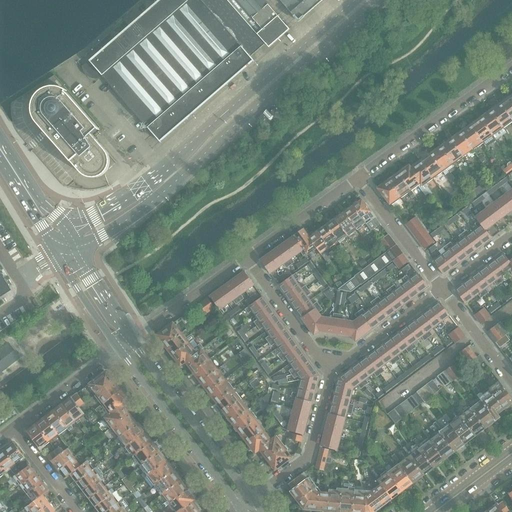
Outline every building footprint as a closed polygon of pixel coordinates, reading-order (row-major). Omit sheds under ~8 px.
[(99,73),(146,127),(240,46),(250,57),(265,44),(266,44),(256,32),(227,0),(160,0),(89,61),(82,68),(92,79),(99,73)] [(227,0),(256,32),(266,44),(269,41),(272,44),(289,30),(278,16),(276,15),(266,4),(263,0),(279,0),(287,8),(289,11),(298,21),(300,20),(301,20),(322,0),(227,0)] [(253,61),(250,57),(240,46),(146,127),(160,142),(253,61)] [(99,129),(70,96),(67,93),(65,92),(65,91),(67,92),(67,91),(65,90),(62,88),(58,87),(54,87),(50,88),(46,89),(43,90),(40,93),(37,95),(35,99),(33,102),(33,106),(32,110),(33,114),(34,117),(35,121),(38,125),(42,122),(45,125),(46,127),(46,128),(46,130),(46,131),(47,132),(49,131),(50,131),(51,133),(51,134),(51,135),(51,136),(52,137),(53,137),(54,137),(56,139),(59,142),(56,145),(71,162),(80,173),(83,175),(86,177),(90,178),(94,178),(98,178),(101,176),(104,174),(107,172),(109,168),(110,165),(110,164),(110,161),(109,157),(108,154),(96,139),(92,135),(99,129)] [(501,104),(511,119),(511,98),(511,97),(509,98),(507,100),(504,99),(501,102),(501,104)] [(491,111),(490,111),(503,128),(511,121),(511,119),(501,104),(500,104),(496,107),(494,106),(491,109),(491,111)] [(263,123),(277,111),(273,106),(259,119),(263,123)] [(481,118),(480,118),(493,135),(495,139),(502,134),(507,141),(510,138),(503,128),(490,111),(487,114),(485,113),(481,116),(481,118)] [(474,123),(471,126),(483,142),(486,146),(487,148),(497,141),(495,139),(493,135),(480,118),(480,119),(478,118),(475,121),(474,123)] [(464,130),(460,133),(473,150),(481,143),(483,142),(471,126),(470,126),(468,125),(465,128),(464,130)] [(454,137),(451,139),(463,156),(473,150),(460,133),(458,133),(455,135),(454,137)] [(444,144),(441,147),(453,164),(459,159),(462,158),(462,157),(463,156),(451,139),(450,140),(448,140),(444,142),(444,144)] [(434,152),(431,154),(443,171),(446,169),(451,165),(453,164),(441,147),(439,148),(438,147),(434,150),(434,152)] [(424,159),(421,161),(433,178),(443,171),(431,154),(430,155),(428,154),(424,157),(424,159)] [(414,166),(411,169),(425,188),(427,186),(428,186),(426,183),(433,178),(421,161),(420,162),(418,161),(414,164),(414,166)] [(506,175),(511,171),(511,170),(511,163),(503,170),(506,175)] [(399,173),(398,174),(411,191),(418,185),(425,195),(428,193),(425,188),(411,169),(409,166),(404,169),(403,169),(399,171),(399,173)] [(451,182),(454,180),(448,173),(445,175),(451,182)] [(389,180),(388,181),(400,198),(401,197),(407,193),(412,199),(415,197),(411,191),(398,174),(394,177),(392,176),(389,179),(389,180)] [(378,188),(391,205),(400,198),(388,181),(384,184),(382,183),(379,186),(379,187),(378,188)] [(477,188),(473,191),(477,197),(481,193),(477,188)] [(504,216),(511,209),(511,206),(504,196),(494,203),(504,216)] [(376,226),(379,224),(361,200),(358,202),(356,202),(353,204),(353,206),(352,206),(365,224),(365,223),(368,227),(374,224),(376,226)] [(495,223),(504,216),(494,203),(485,210),(495,223)] [(356,230),(365,224),(352,206),(349,209),(347,208),(344,210),(344,212),(344,213),(356,230)] [(485,230),(495,223),(485,210),(475,217),(478,221),(485,230)] [(347,236),(356,230),(344,213),(341,215),(339,214),(336,217),(335,219),(347,236)] [(416,217),(406,225),(407,226),(406,226),(409,230),(410,230),(419,223),(420,222),(416,217)] [(338,242),(347,236),(335,219),(331,222),(330,221),(326,223),(326,225),(338,242)] [(429,220),(424,224),(428,230),(434,226),(432,223),(430,221),(429,220)] [(491,238),(485,230),(478,221),(475,223),(478,228),(473,232),(483,245),(491,238)] [(419,223),(410,230),(411,231),(410,231),(413,235),(414,235),(414,236),(425,228),(420,222),(419,223)] [(329,249),(338,242),(326,225),(323,228),(321,227),(318,229),(318,231),(317,232),(329,249)] [(415,236),(414,237),(418,241),(418,240),(418,241),(422,238),(427,234),(429,233),(425,228),(414,236),(415,236)] [(307,235),(303,230),(303,229),(294,236),(307,253),(316,247),(307,235)] [(473,232),(469,235),(466,231),(462,234),(475,251),(483,245),(473,232)] [(321,254),(329,249),(317,232),(314,234),(313,233),(311,232),(307,235),(316,247),(319,251),(316,253),(320,259),(323,256),(321,254)] [(422,238),(418,241),(419,242),(418,242),(421,245),(421,246),(422,246),(424,249),(425,249),(433,243),(430,238),(427,234),(422,238)] [(467,256),(475,251),(462,234),(458,236),(462,240),(458,243),(467,256)] [(303,256),(307,253),(294,236),(286,242),(295,255),(300,252),(303,256)] [(389,236),(388,237),(388,236),(380,242),(377,238),(375,240),(377,243),(381,248),(382,247),(383,248),(392,241),(391,240),(392,240),(389,236)] [(393,242),(392,242),(392,241),(383,248),(385,252),(386,253),(395,246),(396,246),(393,242)] [(291,258),(295,255),(286,242),(277,248),(290,265),(294,262),(291,258)] [(374,252),(381,248),(377,243),(370,248),(374,252)] [(458,243),(453,247),(450,243),(447,245),(460,262),(467,256),(458,243)] [(452,268),(460,262),(447,245),(442,249),(445,253),(443,255),(452,268)] [(398,249),(395,246),(386,253),(385,252),(355,276),(338,290),(351,292),(392,261),(401,254),(401,253),(398,249)] [(286,268),(290,265),(277,248),(268,254),(278,268),(283,264),(286,268)] [(270,273),(278,268),(268,254),(260,260),(270,273)] [(402,254),(401,254),(392,261),(399,269),(408,262),(407,262),(408,261),(406,259),(405,258),(402,254)] [(511,265),(509,262),(504,254),(495,261),(505,274),(509,270),(511,274),(511,265)] [(443,275),(452,268),(443,255),(433,262),(443,275)] [(298,269),(308,262),(305,258),(295,265),(298,269)] [(368,265),(363,260),(359,264),(363,269),(368,265)] [(500,277),(505,274),(495,261),(487,267),(500,284),(504,281),(500,277)] [(496,286),(500,284),(487,267),(479,273),(488,286),(493,282),(496,286)] [(281,281),(290,274),(288,270),(278,278),(281,281)] [(322,279),(319,274),(317,271),(313,274),(319,281),(322,279)] [(245,291),(254,285),(244,272),(235,278),(245,291)] [(294,281),(299,277),(296,273),(279,286),(285,294),(298,285),(294,281)] [(485,289),(488,286),(479,273),(471,279),(484,296),(488,293),(485,289)] [(379,279),(382,277),(379,274),(374,277),(371,279),(374,282),(376,280),(377,281),(379,279)] [(425,289),(427,287),(417,274),(410,280),(419,293),(425,289)] [(410,280),(408,277),(407,276),(403,278),(406,283),(401,286),(411,299),(419,293),(410,280)] [(240,295),(245,291),(235,278),(227,284),(239,302),(243,299),(240,295)] [(476,301),(484,296),(471,279),(463,285),(471,295),(473,298),(473,297),(476,301)] [(361,292),(371,285),(369,281),(359,289),(361,292)] [(235,304),(239,302),(227,284),(218,290),(228,304),(232,300),(235,304)] [(305,287),(301,290),(298,285),(285,294),(291,302),(308,290),(305,287)] [(401,286),(397,289),(394,285),(390,288),(403,305),(411,299),(401,286)] [(473,298),(471,295),(463,285),(455,291),(465,304),(473,298)] [(395,311),(403,305),(390,288),(387,291),(390,295),(386,298),(395,311)] [(223,307),(228,304),(218,290),(210,296),(222,314),(226,311),(223,307)] [(306,297),(310,294),(308,290),(291,302),(297,311),(309,301),(306,297)] [(334,296),(330,291),(329,290),(324,293),(329,300),(334,296)] [(343,306),(346,294),(337,292),(335,304),(343,306)] [(355,301),(358,299),(354,293),(348,298),(351,304),(355,301)] [(247,305),(257,298),(255,294),(251,297),(250,298),(244,301),(247,305)] [(507,301),(511,299),(508,295),(500,301),(503,305),(507,301)] [(255,314),(268,305),(262,297),(245,309),(248,313),(252,310),(255,314)] [(386,298),(381,301),(378,297),(374,300),(387,317),(395,311),(386,298)] [(209,311),(214,308),(207,298),(202,302),(209,311)] [(379,323),(387,317),(374,300),(371,303),(374,307),(369,310),(379,323)] [(317,303),(313,306),(309,301),(297,311),(302,318),(319,306),(317,303)] [(501,306),(503,305),(500,301),(493,307),(491,304),(490,304),(495,311),(501,306)] [(204,315),(209,311),(202,302),(197,305),(204,315)] [(441,322),(449,316),(439,303),(431,309),(441,322)] [(491,314),(495,311),(490,304),(486,308),(488,311),(488,310),(491,314)] [(199,318),(204,315),(197,305),(192,309),(199,318)] [(255,326),(273,313),(268,305),(255,314),(258,319),(253,322),(255,326)] [(230,317),(240,310),(238,306),(228,313),(230,317)] [(318,313),(322,310),(319,306),(302,318),(308,327),(321,317),(318,313)] [(478,319),(487,313),(484,308),(475,315),(478,319)] [(369,310),(365,313),(362,309),(358,312),(371,329),(379,323),(369,310)] [(444,325),(441,322),(431,309),(423,315),(433,328),(437,324),(440,328),(444,325)] [(363,335),(371,329),(358,312),(355,315),(358,319),(354,322),(363,335)] [(266,329),(278,320),(273,313),(255,326),(259,330),(264,327),(266,329)] [(481,324),(490,317),(487,313),(478,319),(481,324)] [(336,334),(339,314),(334,314),(333,319),(319,332),(336,334)] [(342,321),(343,315),(339,314),(336,334),(352,336),(342,321)] [(429,331),(433,328),(423,315),(415,321),(428,338),(432,335),(429,331)] [(333,319),(328,318),(321,317),(308,327),(314,335),(319,332),(333,319)] [(266,340),(284,327),(278,320),(266,329),(270,335),(265,339),(266,340)] [(353,322),(347,321),(342,321),(352,336),(355,341),(363,335),(354,322),(353,322)] [(424,340),(428,338),(415,321),(407,327),(417,340),(421,336),(424,340)] [(504,328),(500,322),(487,332),(491,338),(504,328)] [(180,333),(173,324),(173,323),(156,335),(157,336),(157,338),(160,342),(162,342),(164,345),(180,333)] [(229,328),(227,324),(221,329),(223,332),(224,332),(229,328)] [(277,345),(290,336),(284,327),(266,340),(270,346),(275,343),(277,345)] [(413,343),(417,340),(407,327),(399,333),(412,350),(416,347),(413,343)] [(224,332),(228,337),(233,333),(229,328),(224,332)] [(452,339),(460,333),(457,328),(449,335),(452,339)] [(498,341),(508,333),(504,328),(491,338),(495,343),(498,341)] [(247,346),(250,343),(241,329),(237,332),(247,346)] [(172,355),(188,343),(180,333),(164,345),(165,346),(165,348),(168,352),(170,352),(172,355)] [(408,353),(412,350),(399,333),(391,339),(401,352),(405,349),(408,353)] [(455,343),(464,337),(460,333),(452,339),(455,343)] [(278,357),(296,344),(290,336),(277,345),(282,351),(277,355),(278,357)] [(233,347),(239,342),(237,339),(230,344),(233,347)] [(397,355),(401,352),(391,339),(383,345),(396,362),(400,359),(397,355)] [(185,362),(196,354),(188,343),(172,355),(173,357),(172,358),(175,362),(177,362),(180,366),(185,362)] [(0,372),(19,357),(9,344),(0,350),(0,372)] [(288,361),(301,352),(296,344),(278,357),(282,363),(287,359),(288,361)] [(392,365),(396,362),(383,345),(375,351),(385,364),(389,361),(392,365)] [(463,359),(472,352),(468,346),(458,353),(463,359)] [(247,363),(252,360),(244,349),(240,353),(247,363)] [(208,360),(201,350),(198,353),(196,354),(185,362),(188,366),(188,367),(191,371),(192,371),(193,372),(208,360)] [(381,367),(385,364),(375,351),(367,357),(380,374),(384,371),(381,367)] [(289,373),(307,360),(301,352),(288,361),(291,364),(290,365),(289,365),(285,368),(287,371),(288,370),(289,371),(288,371),(289,373)] [(467,365),(476,357),(472,352),(463,359),(467,365)] [(376,377),(380,374),(367,357),(359,363),(369,376),(373,373),(376,377)] [(216,371),(211,364),(208,360),(193,372),(196,376),(195,377),(198,381),(200,381),(201,382),(216,371)] [(301,378),(313,369),(307,360),(289,373),(294,379),(299,376),(301,378)] [(365,379),(369,376),(359,363),(351,369),(364,386),(368,383),(365,379)] [(450,382),(460,374),(453,365),(443,372),(450,382)] [(407,377),(415,371),(413,368),(405,374),(407,377)] [(315,391),(319,376),(313,369),(301,378),(301,379),(299,387),(315,391)] [(360,389),(364,386),(351,369),(343,375),(353,388),(357,385),(360,389)] [(224,381),(216,371),(201,382),(204,386),(203,387),(206,391),(208,391),(209,392),(224,381)] [(105,372),(87,385),(94,394),(95,395),(102,389),(103,388),(105,386),(107,386),(113,381),(112,381),(112,379),(112,378),(110,375),(107,375),(105,372)] [(444,387),(450,382),(443,372),(441,374),(437,377),(444,387)] [(399,383),(407,377),(405,374),(397,380),(399,383)] [(350,399),(353,388),(343,375),(338,379),(334,395),(350,399)] [(249,384),(254,389),(260,384),(256,379),(249,384)] [(391,389),(399,383),(397,380),(391,384),(389,386),(391,389)] [(433,380),(422,389),(429,398),(440,390),(433,380)] [(102,389),(95,395),(102,405),(110,399),(110,397),(112,396),(114,396),(120,391),(119,390),(120,388),(117,384),(115,384),(113,381),(107,386),(105,386),(103,388),(102,389)] [(232,391),(226,384),(224,381),(209,392),(211,396),(211,398),(214,401),(215,401),(216,402),(232,391)] [(504,410),(511,403),(511,398),(498,381),(488,389),(504,410)] [(384,395),(391,389),(389,386),(381,392),(384,395)] [(312,401),(315,391),(299,387),(297,395),(291,393),(290,396),(312,401)] [(488,389),(480,395),(474,387),(472,389),(479,398),(496,420),(496,421),(500,418),(498,414),(504,410),(488,389)] [(418,406),(429,398),(422,389),(416,393),(411,396),(418,406)] [(110,399),(102,405),(109,414),(127,401),(127,400),(127,398),(127,397),(124,394),(122,394),(120,391),(114,396),(112,396),(110,397),(110,399)] [(224,412),(239,401),(232,391),(216,402),(219,406),(219,408),(221,411),(223,411),(224,412)] [(277,402),(279,394),(273,392),(271,401),(277,402)] [(76,393),(71,398),(78,408),(84,403),(76,393)] [(267,408),(270,396),(268,395),(261,400),(267,408)] [(349,404),(350,399),(334,395),(332,404),(352,410),(354,405),(349,404)] [(309,413),(312,401),(290,396),(290,397),(296,399),(294,409),(309,413)] [(412,410),(418,406),(411,396),(405,401),(412,410)] [(71,398),(62,404),(74,420),(77,424),(78,423),(80,421),(77,418),(83,414),(78,408),(71,398)] [(496,421),(496,420),(479,398),(479,399),(473,404),(474,405),(470,408),(484,427),(488,424),(491,424),(496,421)] [(109,414),(103,419),(111,429),(118,423),(119,421),(121,420),(123,419),(128,415),(128,414),(127,414),(128,412),(124,408),(130,404),(127,401),(109,414)] [(232,423),(247,411),(239,401),(224,412),(227,416),(226,418),(229,421),(231,422),(232,423)] [(406,415),(412,410),(405,401),(399,405),(406,415)] [(62,404),(53,411),(65,427),(68,431),(73,428),(69,424),(74,420),(62,404)] [(351,415),(352,410),(332,404),(329,415),(345,419),(346,413),(351,415)] [(400,420),(406,415),(399,405),(393,410),(400,420)] [(484,427),(470,408),(469,407),(463,412),(464,413),(459,416),(474,435),(478,432),(480,432),(483,430),(483,427),(484,427)] [(306,422),(309,413),(294,409),(291,418),(306,422)] [(280,423),(283,420),(276,410),(272,413),(280,423)] [(394,424),(400,420),(393,410),(387,415),(394,424)] [(56,434),(65,427),(53,411),(44,418),(56,434)] [(239,432),(254,421),(247,411),(232,423),(235,426),(234,428),(237,432),(239,432)] [(118,423),(111,429),(118,438),(120,437),(137,424),(133,418),(130,418),(128,415),(123,419),(121,420),(119,421),(118,423)] [(342,429),(345,419),(329,415),(326,425),(342,429)] [(474,435),(459,416),(459,415),(452,420),(453,421),(449,424),(463,443),(467,440),(470,440),(473,438),(473,435),(474,435)] [(48,441),(56,434),(44,418),(35,425),(48,441)] [(268,427),(275,422),(272,418),(265,423),(268,427)] [(303,434),(306,422),(291,418),(288,430),(303,434)] [(262,431),(255,421),(254,421),(239,432),(242,436),(242,438),(245,442),(246,442),(247,443),(262,431)] [(463,443),(449,424),(448,423),(447,424),(442,427),(443,429),(439,432),(453,450),(457,448),(460,448),(462,446),(463,443)] [(137,424),(120,437),(126,445),(127,446),(144,433),(141,429),(141,427),(139,424),(137,424)] [(49,443),(48,441),(35,425),(27,432),(40,449),(49,443)] [(339,440),(342,429),(326,425),(324,436),(339,440)] [(255,453),(259,450),(270,441),(262,431),(247,443),(250,446),(250,448),(253,452),(254,452),(255,453)] [(453,450),(439,432),(438,431),(433,436),(434,437),(429,440),(442,458),(446,456),(449,456),(452,454),(452,451),(453,450)] [(144,433),(127,446),(133,454),(134,456),(151,443),(148,438),(148,437),(146,434),(145,434),(144,433)] [(303,436),(302,436),(291,434),(289,439),(301,442),(303,436)] [(337,450),(339,440),(324,436),(321,446),(337,450)] [(284,446),(282,447),(275,438),(270,441),(259,450),(262,453),(262,455),(264,459),(267,459),(284,447),(284,446)] [(442,458),(429,440),(428,439),(422,444),(423,445),(418,448),(432,466),(436,463),(439,464),(441,462),(442,459),(442,458)] [(15,466),(25,458),(13,443),(9,446),(8,446),(3,450),(15,466)] [(151,443),(134,456),(140,464),(141,465),(159,452),(157,451),(155,448),(155,446),(154,444),(152,444),(151,443)] [(50,454),(46,457),(50,462),(64,451),(62,448),(59,447),(50,454)] [(286,449),(285,448),(284,447),(267,459),(270,463),(269,465),(272,469),(274,469),(275,470),(290,458),(285,451),(286,449)] [(411,451),(408,452),(404,447),(402,448),(407,455),(421,474),(425,471),(428,472),(431,470),(431,467),(432,466),(418,448),(417,447),(411,451)] [(67,448),(64,451),(50,462),(56,470),(74,457),(67,448)] [(333,459),(335,452),(321,448),(319,455),(333,459)] [(10,470),(15,466),(3,450),(0,452),(0,463),(7,473),(10,477),(12,479),(16,476),(14,474),(10,470)] [(159,452),(141,465),(142,466),(148,473),(149,475),(166,462),(165,460),(163,457),(163,455),(161,453),(159,453),(159,452)] [(331,465),(333,459),(319,455),(317,462),(331,465)] [(402,459),(403,460),(398,464),(411,482),(415,479),(418,480),(421,477),(421,475),(421,474),(407,455),(402,459)] [(70,475),(81,466),(74,457),(56,470),(61,476),(62,475),(65,478),(70,475)] [(77,482),(94,469),(87,461),(81,466),(70,475),(75,481),(77,481),(77,482)] [(149,475),(144,479),(151,488),(156,484),(173,471),(172,469),(170,467),(170,465),(168,463),(167,463),(166,462),(149,475)] [(330,472),(331,465),(317,462),(316,468),(330,472)] [(398,464),(397,463),(387,471),(388,472),(401,490),(405,487),(407,487),(410,485),(411,482),(398,464)] [(37,474),(30,465),(25,469),(26,469),(16,476),(14,477),(21,486),(35,476),(37,474)] [(83,490),(100,477),(103,474),(97,467),(95,469),(95,468),(94,469),(77,482),(78,483),(77,484),(79,487),(81,487),(83,490)] [(173,471),(156,484),(162,492),(163,494),(180,481),(179,479),(177,476),(177,474),(176,472),(174,472),(173,471)] [(401,490),(388,472),(387,471),(381,475),(382,476),(379,478),(380,479),(377,481),(381,485),(391,498),(394,495),(397,495),(400,493),(400,490),(401,490)] [(316,488),(316,487),(305,472),(288,485),(292,490),(291,491),(292,491),(291,494),(294,497),(296,497),(299,501),(316,488)] [(27,494),(43,482),(37,474),(35,476),(21,486),(27,494)] [(106,486),(100,478),(100,477),(83,490),(85,493),(85,495),(88,498),(89,498),(90,499),(106,486)] [(180,481),(163,494),(169,501),(171,503),(188,490),(186,488),(184,486),(184,484),(182,481),(181,481),(180,481)] [(45,489),(47,488),(43,482),(27,494),(33,502),(34,502),(43,495),(46,493),(48,492),(45,489)] [(327,509),(328,489),(329,483),(325,483),(324,497),(320,492),(319,492),(316,488),(299,501),(300,502),(299,503),(302,507),(304,507),(306,510),(321,511),(322,509),(327,509)] [(354,484),(351,483),(348,483),(348,484),(341,483),(342,486),(341,486),(341,488),(339,511),(340,511),(347,511),(348,511),(349,511),(352,511),(354,490),(355,486),(354,486),(354,484)] [(386,501),(391,498),(381,485),(373,491),(367,490),(365,511),(375,511),(387,503),(386,501)] [(110,489),(109,490),(106,486),(90,499),(90,501),(92,504),(94,504),(95,506),(113,493),(110,489)] [(327,509),(327,510),(328,510),(329,511),(332,511),(333,511),(335,511),(339,511),(341,488),(337,488),(337,490),(328,489),(327,509)] [(106,511),(123,499),(116,490),(113,493),(95,506),(98,510),(98,511),(106,511)] [(188,490),(171,503),(177,511),(179,511),(194,501),(195,500),(192,495),(193,495),(189,490),(188,491),(188,490)] [(365,511),(367,490),(354,490),(352,511),(365,511)] [(141,496),(137,491),(133,494),(136,498),(137,499),(141,496)] [(137,500),(140,504),(144,501),(143,499),(146,497),(144,494),(141,496),(137,499),(137,500)] [(47,503),(47,501),(43,495),(34,502),(33,502),(25,508),(28,511),(37,511),(48,504),(47,503)] [(6,510),(9,507),(3,499),(0,501),(0,502),(6,510)] [(122,511),(130,507),(124,499),(123,499),(106,511),(122,511)] [(197,505),(194,501),(179,511),(197,511),(200,511),(198,508),(198,507),(197,505)] [(502,502),(497,505),(502,511),(508,511),(510,511),(508,510),(502,502)]
